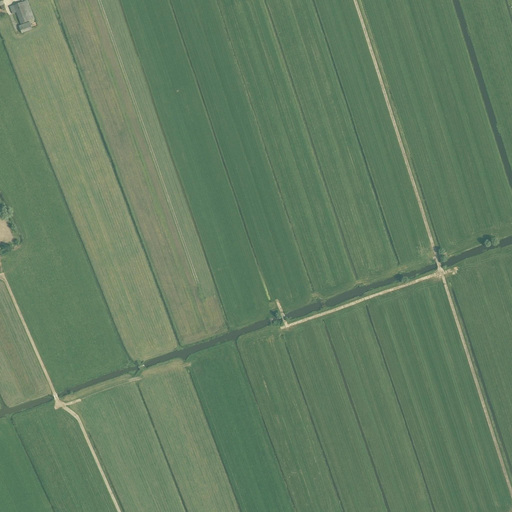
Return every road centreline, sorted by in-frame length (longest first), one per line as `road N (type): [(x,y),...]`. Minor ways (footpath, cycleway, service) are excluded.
road 1 (track): [(355,0),(511,496)]
road 2 (track): [(441,272),(284,326)]
